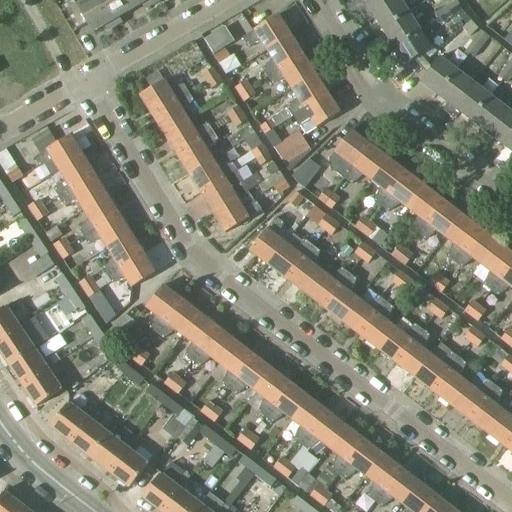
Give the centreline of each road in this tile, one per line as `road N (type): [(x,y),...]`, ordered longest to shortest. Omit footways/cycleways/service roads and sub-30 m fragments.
road 1 (residential): [(88,83),(164,223),(217,286),(511,505)]
road 2 (residential): [(511,198),(390,103),(330,0)]
road 3 (residential): [(88,83),(223,0)]
road 4 (secondary): [(94,511),(34,463),(0,417)]
